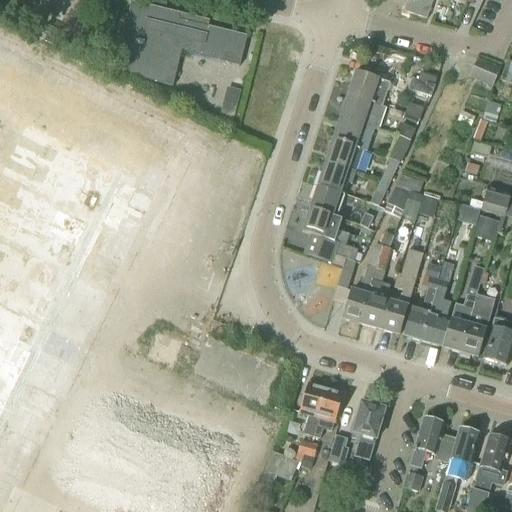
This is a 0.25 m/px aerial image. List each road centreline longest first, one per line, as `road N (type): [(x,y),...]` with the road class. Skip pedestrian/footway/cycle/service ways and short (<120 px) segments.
road 1 (residential): [(406,375),(305,341),(262,286),(266,218),(332,18)]
road 2 (residential): [(511,13),(494,52),(332,18)]
road 3 (residential): [(368,511),(406,375)]
